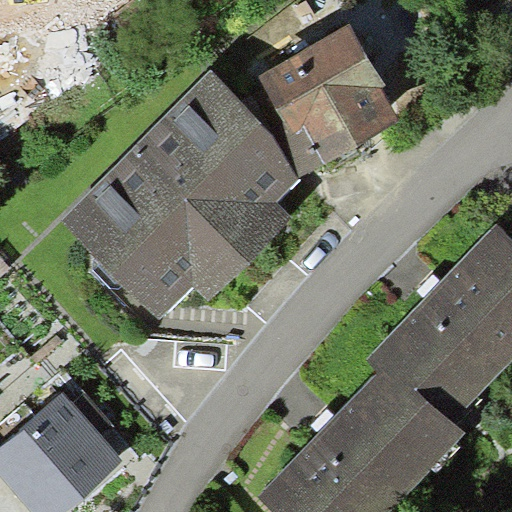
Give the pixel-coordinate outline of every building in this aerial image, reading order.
[(327,163),(400,120),(381,88),(386,85),(350,23),(259,74),(286,121),(293,133),(305,126),(327,162),(327,163)] [(63,219),(161,319),(195,286),(209,300),(292,219),(277,203),(300,177),(299,177),(273,134),(269,131),(211,69),(63,219)] [(293,133),(286,121),(269,131),(273,134),(299,177),(327,162),(305,126),(293,133)] [(385,364),(455,422),(511,360),(511,237),(496,223),(442,281),(426,298),(368,359),(379,369),(385,364)] [(426,298),(442,281),(434,274),(417,290),(426,298)] [(385,364),(379,369),(334,416),(319,431),(258,495),(275,511),(387,511),(467,433),(455,422),(385,364)] [(102,433),(74,403),(63,392),(36,416),(0,445),(0,472),(31,511),(62,511),(124,461),(102,433)] [(74,403),(102,433),(112,424),(85,394),(74,403)] [(0,445),(36,416),(25,403),(0,423),(0,445)] [(319,431),(334,416),(327,409),(312,424),(319,431)]
